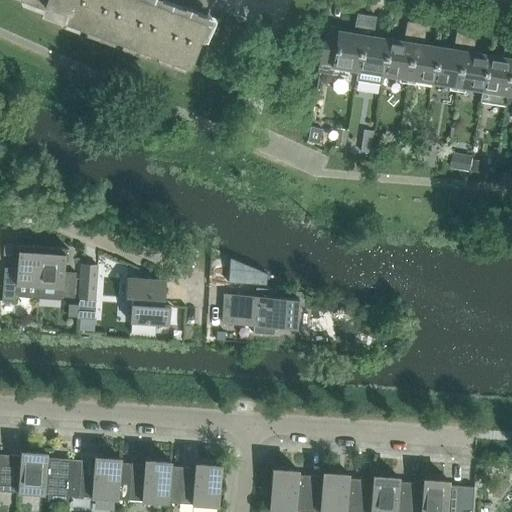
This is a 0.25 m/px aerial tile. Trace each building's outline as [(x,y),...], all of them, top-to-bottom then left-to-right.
[(64,21),(188,67),(205,21),(150,0),(31,0),(42,4),(44,0),(68,10),(64,21)] [(333,67),(358,72),(367,16),(358,14),(354,34),(339,32),(338,38),(333,67)] [(358,72),(383,76),(389,40),(374,38),(377,17),(367,16),(358,72)] [(408,79),(417,24),(408,22),(404,42),(389,40),(383,76),(408,79)] [(433,83),(439,48),(424,45),(426,25),(417,24),(408,79),(433,83)] [(433,83),(458,87),(467,32),(457,30),(453,50),(439,48),(433,83)] [(467,32),(458,87),(483,91),(488,56),(474,53),(476,33),(467,32)] [(332,72),(333,67),(338,38),(326,36),(320,70),(332,72)] [(483,91),(508,95),(511,67),(511,39),(507,38),(503,58),(488,56),(483,91)] [(40,286),(42,246),(17,245),(17,246),(19,246),(17,269),(5,268),(3,301),(15,302),(16,296),(39,298),(40,286)] [(68,248),(42,246),(40,286),(62,288),(61,297),(75,298),(77,265),(65,264),(66,249),(68,250),(68,248)] [(266,285),(267,274),(230,258),(228,283),(266,285)] [(79,299),(95,300),(98,266),(81,265),(79,299)] [(146,329),(147,323),(169,325),(170,306),(164,306),(166,280),(127,278),(126,297),(132,297),(130,322),(132,322),(132,328),(146,329)] [(254,325),(253,333),(275,335),(275,327),(297,328),(299,299),(277,297),(278,289),(256,288),(256,296),(226,294),(226,296),(227,296),(225,321),(224,321),(224,323),(254,325)] [(20,456),(18,493),(48,495),(47,501),(67,502),(68,496),(71,459),(60,458),(47,458),(38,457),(38,453),(21,452),(20,456)] [(0,491),(7,492),(18,493),(20,456),(10,455),(0,454),(0,491)] [(71,459),(68,496),(119,500),(121,463),(121,459),(103,457),(103,461),(71,459)] [(121,463),(119,500),(169,503),(171,466),(171,462),(154,461),(153,465),(121,463)] [(171,466),(169,503),(179,504),(219,507),(222,466),(204,464),(204,468),(194,468),(182,467),(171,466)] [(269,510),(298,511),(319,511),(322,476),(299,475),(299,471),(272,469),(269,510)] [(319,511),(369,511),(372,480),(349,478),(349,474),(322,472),(322,476),(319,511)] [(369,511),(420,511),(423,483),(399,482),(400,478),(373,476),(372,480),(369,511)] [(423,483),(420,511),(472,511),(474,487),(450,485),(450,481),(423,479),(423,483)]
